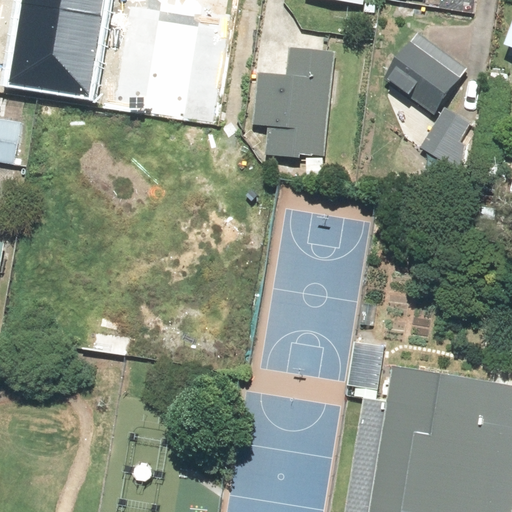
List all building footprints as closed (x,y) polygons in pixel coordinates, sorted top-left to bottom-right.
[(22,0),(22,2),(102,13),(103,0),(22,0)] [(22,2),(16,41),(96,52),(102,13),(22,2)] [(166,63),(171,21),(149,18),(143,61),(166,63)] [(227,26),(171,19),(171,21),(166,63),(161,96),(217,103),(227,26)] [(401,66),(451,94),(421,149),(455,168),(479,124),(460,113),(483,70),(418,34),(401,66)] [(16,41),(11,79),(91,90),(96,52),(16,41)] [(325,158),(337,52),(291,47),(288,72),(258,69),(252,125),(272,127),(269,152),(325,158)] [(134,109),(143,62),(102,54),(93,101),(134,109)] [(410,141),(417,118),(385,107),(371,150),(392,158),(399,137),(410,141)] [(22,116),(0,113),(0,160),(17,163),(22,116)] [(107,128),(93,115),(61,148),(74,161),(107,128)] [(248,238),(212,200),(170,240),(159,228),(98,288),(112,302),(91,328),(86,350),(130,358),(136,327),(146,337),(248,238)] [(87,260),(72,244),(55,260),(70,275),(87,260)] [(0,297),(9,247),(0,245),(0,297)] [(511,511),(511,509),(511,384),(393,365),(387,401),(361,396),(341,511),(511,511)]
